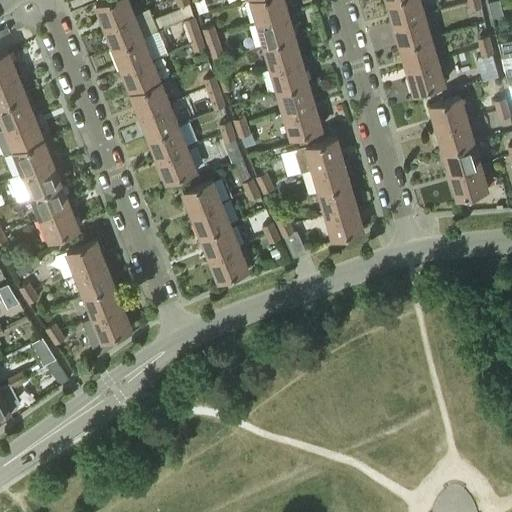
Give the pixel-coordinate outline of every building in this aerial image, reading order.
[(104,24),(134,12),(129,0),(99,0),(95,1),(104,24)] [(251,0),(257,20),(288,11),(284,0),(251,0)] [(386,0),(393,21),(424,12),(420,0),(386,0)] [(481,6),(479,0),(468,0),(470,9),(481,6)] [(184,18),(194,15),(189,2),(179,6),(184,18)] [(502,14),(501,6),(489,8),(491,17),(502,14)] [(263,43),(294,34),(288,11),(257,20),(263,43)] [(104,24),(113,46),(143,34),(134,12),(104,24)] [(431,35),(424,12),(393,21),(400,44),(431,35)] [(213,24),(203,27),(206,36),(216,33),(213,24)] [(191,41),(201,37),(198,28),(188,32),(191,41)] [(219,42),(216,33),(206,36),(209,45),(219,42)] [(152,56),(143,34),(113,46),(122,68),(152,56)] [(294,34),(263,43),(270,66),(301,57),(294,34)] [(477,37),(480,46),(490,43),(488,34),(477,37)] [(400,44),(407,67),(437,58),(431,35),(400,44)] [(204,46),(201,37),(191,41),(194,50),(204,46)] [(511,54),(511,38),(498,41),(502,57),(511,54)] [(492,53),(490,43),(480,46),(482,55),(492,53)] [(0,50),(0,77),(17,71),(8,48),(0,50)] [(122,68),(131,91),(160,79),(152,56),(122,68)] [(277,89),(308,80),(301,57),(270,66),(277,89)] [(437,58),(407,67),(414,90),(444,81),(437,58)] [(218,72),(221,81),(231,78),(228,69),(218,72)] [(17,71),(0,77),(0,103),(26,93),(17,71)] [(206,86),(216,82),(213,74),(203,77),(206,86)] [(221,81),(224,90),(234,86),(231,78),(221,81)] [(160,79),(131,91),(139,113),(169,101),(160,79)] [(283,112),(314,103),(308,80),(277,89),(283,112)] [(219,91),(216,82),(206,86),(209,95),(219,91)] [(0,103),(0,114),(5,127),(35,115),(26,93),(0,103)] [(436,126),(467,117),(460,93),(429,102),(436,126)] [(507,105),(504,96),(494,99),(497,108),(507,105)] [(178,123),(169,101),(139,113),(148,135),(178,123)] [(314,103),(283,112),(290,135),(321,126),(314,103)] [(509,114),(507,105),(497,108),(499,117),(509,114)] [(243,114),(233,117),(236,125),(246,122),(243,114)] [(35,115),(5,127),(13,149),(43,137),(35,115)] [(467,117),(436,126),(443,149),(473,140),(467,117)] [(219,122),(222,131),(232,128),(229,119),(219,122)] [(249,132),(246,122),(236,125),(239,135),(249,132)] [(187,145),(178,123),(148,135),(157,157),(187,145)] [(235,137),(232,128),(222,131),(225,140),(235,137)] [(301,170),(312,166),(343,158),(336,134),(298,145),(295,150),(301,170)] [(13,149),(22,171),(52,159),(43,137),(13,149)] [(225,140),(224,140),(227,149),(238,145),(235,137),(225,140)] [(443,149),(449,171),(480,162),(473,140),(443,149)] [(187,145),(157,157),(166,180),(196,168),(187,145)] [(319,189),(349,181),(343,158),(312,166),(319,189)] [(61,181),(52,159),(22,171),(31,193),(61,181)] [(480,162),(449,171),(456,195),(487,186),(480,162)] [(266,170),(256,174),(260,183),(269,179),(266,170)] [(182,188),(191,211),(221,199),(212,176),(182,188)] [(255,185),(251,176),(242,181),(246,189),(255,185)] [(273,187),(269,179),(260,183),(264,191),(273,187)] [(70,204),(61,181),(31,193),(40,215),(70,204)] [(325,212),(356,203),(349,181),(319,189),(325,212)] [(249,198),(259,193),(255,185),(246,189),(249,198)] [(230,221),(221,199),(191,211),(200,233),(230,221)] [(332,236),(363,227),(356,203),(325,212),(332,236)] [(70,204),(40,215),(49,238),(79,226),(70,204)] [(276,218),(280,226),(289,221),(285,213),(276,218)] [(262,224),(266,232),(275,228),(271,220),(262,224)] [(209,255),(238,243),(230,221),(200,233),(209,255)] [(289,221),(280,226),(293,255),(306,249),(296,228),(293,230),(289,221)] [(279,237),(275,228),(266,232),(269,241),(279,237)] [(75,271),(105,259),(96,236),(66,248),(75,271)] [(13,242),(2,247),(6,256),(17,251),(13,242)] [(238,243),(209,255),(218,278),(247,266),(238,243)] [(279,245),(270,250),(274,258),(283,254),(279,245)] [(29,266),(37,262),(34,255),(26,258),(29,266)] [(17,274),(28,269),(24,258),(12,263),(17,274)] [(84,293),(113,281),(105,259),(75,271),(84,293)] [(24,294),(33,288),(28,280),(19,286),(24,294)] [(84,293),(92,315),(93,315),(122,303),(113,281),(84,293)] [(38,296),(33,288),(24,294),(29,301),(38,296)] [(131,326),(122,303),(93,315),(92,315),(81,319),(90,341),(98,352),(113,341),(110,335),(131,326)] [(54,320),(45,326),(50,334),(59,328),(54,320)] [(64,336),(59,328),(50,334),(55,342),(64,336)] [(7,377),(9,380),(25,372),(24,369),(7,377)] [(25,372),(9,380),(11,385),(27,377),(25,372)] [(9,380),(0,384),(0,414),(18,405),(19,401),(11,385),(9,380)]
